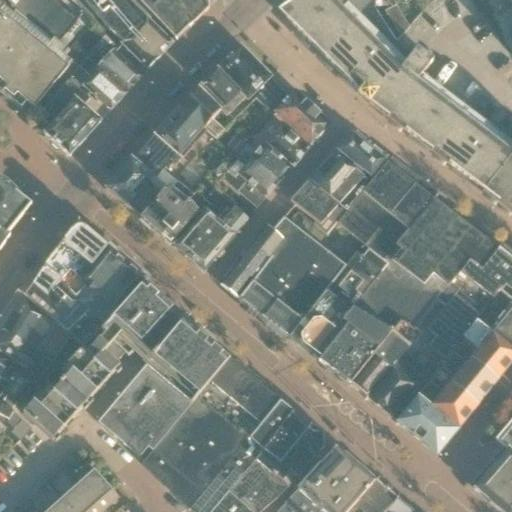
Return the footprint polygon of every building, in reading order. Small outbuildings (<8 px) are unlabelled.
[(77,21),(64,11),(54,0),(10,0),(8,5),(11,7),(8,11),(0,4),(0,95),(20,112),(26,105),(34,111),(72,64),(79,70),(86,60),(104,39),(94,28),(72,47),(68,52),(59,44),(80,19),(79,18),(77,21)] [(121,46),(148,72),(160,60),(159,59),(172,45),(145,20),(141,24),(120,0),(137,0),(174,41),(212,9),(204,0),(81,0),(109,31),(123,44),(121,46)] [(410,59),(396,44),(370,4),(369,1),(368,0),(295,0),(286,7),(285,21),(369,105),(397,128),(440,161),(475,188),(511,216),(511,144),(423,75),(433,63),(417,50),(410,59)] [(409,29),(391,0),(368,0),(369,1),(369,0),(379,0),(385,8),(389,6),(391,9),(385,12),(399,38),(409,29)] [(248,102),(271,79),(241,48),(217,72),(245,99),(248,102)] [(97,70),(126,95),(142,79),(113,53),(105,63),(101,60),(102,59),(94,53),(87,61),(97,70)] [(97,70),(87,61),(86,60),(79,70),(81,72),(89,79),(81,88),(110,112),(126,95),(97,70)] [(233,122),(241,114),(236,108),(245,99),(217,72),(201,87),(223,109),(221,112),(220,112),(226,118),(227,116),(233,122)] [(82,109),(89,101),(67,82),(42,114),(51,104),(63,114),(43,136),(69,159),(100,124),(82,109)] [(265,108),(282,90),(274,82),(257,100),(265,108)] [(204,130),(207,134),(215,141),(223,132),(212,122),(220,112),(221,112),(199,90),(180,108),(179,108),(204,130)] [(311,148),(321,137),(331,126),(295,92),(275,113),(311,148)] [(154,137),(182,161),(190,152),(207,134),(204,130),(179,108),(178,110),(154,137)] [(294,168),(309,151),(282,128),(267,144),(294,168)] [(346,211),(364,192),(360,189),(384,162),(351,136),(310,182),(346,211)] [(182,161),(154,137),(153,137),(132,161),(155,180),(163,172),(167,167),(171,171),(182,161)] [(227,147),(238,158),(247,147),(236,137),(227,147)] [(292,170),(264,146),(256,154),(248,148),(243,154),(279,185),(292,170)] [(279,185),(243,154),(227,172),(235,179),(238,175),(247,183),(238,193),(257,209),(265,199),(266,200),(279,185)] [(142,222),(167,191),(169,189),(175,182),(163,172),(155,180),(132,161),(131,161),(106,190),(142,222)] [(386,220),(415,186),(387,165),(337,225),(363,246),(385,220),(386,220)] [(32,208),(7,188),(0,182),(0,252),(10,237),(8,235),(32,208)] [(169,189),(167,191),(142,222),(170,246),(196,216),(196,215),(195,213),(206,202),(197,193),(193,197),(178,184),(175,182),(169,189)] [(291,204),(295,207),(302,212),(316,223),(314,226),(326,236),(345,214),(341,210),(340,211),(307,185),(291,204)] [(382,262),(433,200),(415,186),(386,220),(385,220),(363,246),(369,251),(382,262)] [(234,238),(248,222),(219,197),(205,213),(234,238)] [(481,271),(498,251),(433,200),(382,262),(387,266),(355,307),(394,331),(400,322),(414,332),(415,331),(451,285),(469,263),(481,271)] [(291,225),(283,220),(274,232),(284,241),(272,258),(239,301),(289,340),(346,268),(305,237),(314,226),(316,223),(302,212),(291,225)] [(203,273),(234,238),(205,213),(174,249),(203,273)] [(91,269),(98,261),(107,249),(78,225),(44,268),(32,286),(46,298),(54,289),(82,262),(91,269)] [(284,241),(274,232),(267,227),(257,239),(224,281),(225,290),(238,300),(271,257),(272,258),(284,241)] [(98,304),(113,317),(143,284),(145,282),(107,250),(92,270),(91,269),(82,262),(54,289),(46,298),(32,286),(24,298),(54,325),(65,335),(98,304)] [(387,266),(382,262),(369,251),(363,259),(357,254),(346,268),(289,340),(314,360),(343,323),(355,307),(387,266)] [(476,322),(500,291),(511,276),(511,261),(498,251),(481,271),(469,263),(451,285),(459,291),(428,331),(453,351),(460,343),(470,330),(476,322)] [(511,300),(511,276),(500,291),(511,300)] [(52,444),(66,428),(124,363),(171,310),(143,284),(113,317),(102,328),(82,350),(64,371),(56,380),(51,386),(23,417),(52,444)] [(486,329),(497,316),(492,312),(501,300),(497,297),(488,309),(478,323),(486,329)] [(36,355),(54,325),(24,298),(3,332),(36,355)] [(359,375),(380,349),(394,331),(355,307),(343,323),(348,326),(319,363),(350,387),(359,375)] [(511,351),(511,308),(509,307),(490,332),(511,351)] [(414,332),(400,322),(394,331),(380,349),(381,349),(352,387),(366,399),(421,336),(415,331),(414,332)] [(396,420),(436,454),(457,430),(456,429),(477,405),(498,381),(511,363),(511,351),(478,323),(460,343),(461,344),(396,420)] [(212,349),(183,324),(163,347),(161,346),(151,358),(153,360),(98,424),(139,459),(148,449),(153,454),(175,427),(229,361),(213,348),(212,349)] [(3,332),(0,336),(0,355),(26,371),(29,366),(36,355),(3,332)] [(82,350),(69,339),(54,363),(65,370),(82,350)] [(391,419),(422,383),(430,374),(407,354),(398,364),(394,368),(367,399),(391,419)] [(31,388),(37,378),(26,371),(0,355),(0,398),(8,386),(1,381),(8,369),(13,372),(11,375),(31,388)] [(187,511),(188,511),(201,498),(232,462),(247,444),(280,404),(229,361),(175,427),(153,454),(141,467),(187,511)] [(29,366),(26,371),(37,378),(51,386),(56,380),(64,371),(52,364),(47,373),(36,366),(34,369),(29,366)] [(2,405),(13,411),(17,404),(6,398),(2,405)] [(264,453),(292,414),(280,404),(247,444),(232,462),(201,498),(188,511),(212,511),(245,475),(264,453)] [(0,417),(8,422),(13,413),(0,405),(0,417)] [(263,511),(290,488),(323,449),(322,440),(292,414),(264,453),(245,475),(212,511),(263,511)] [(498,511),(511,511),(511,421),(495,442),(503,449),(471,488),(498,511)] [(15,431),(11,434),(20,443),(31,431),(22,422),(15,431)] [(350,511),(375,483),(336,450),(278,511),(350,511)] [(81,467),(87,473),(95,467),(89,460),(81,467)] [(99,511),(102,511),(118,499),(94,472),(77,487),(99,511)] [(386,511),(397,501),(375,483),(350,511),(386,511)] [(70,511),(99,511),(77,487),(61,501),(70,511)] [(70,511),(61,501),(49,511),(70,511)] [(409,511),(398,502),(397,501),(386,511),(409,511)]
